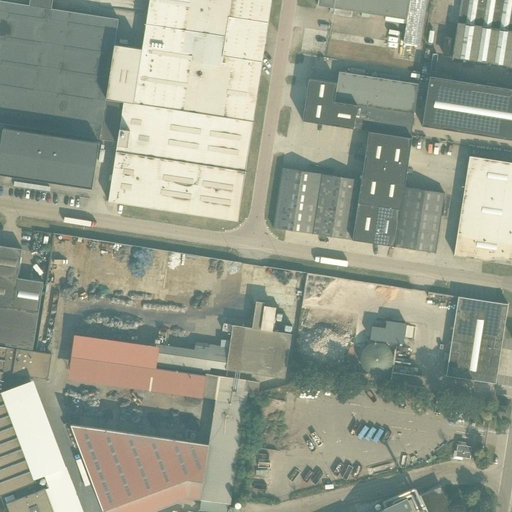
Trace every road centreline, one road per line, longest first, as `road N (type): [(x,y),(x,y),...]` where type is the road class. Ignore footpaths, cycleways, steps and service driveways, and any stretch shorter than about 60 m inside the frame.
road 1 (unclassified): [(250,243),(511,284)]
road 2 (unclassified): [(0,205),(250,243)]
road 3 (unclassified): [(250,243),(292,0)]
